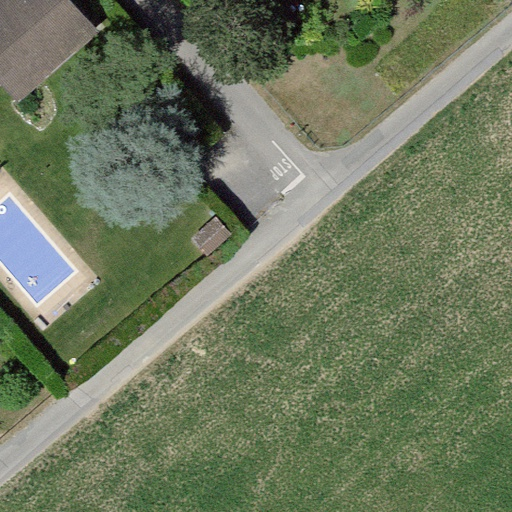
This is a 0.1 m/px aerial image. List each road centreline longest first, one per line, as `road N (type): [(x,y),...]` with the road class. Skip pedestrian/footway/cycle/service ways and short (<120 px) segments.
road 1 (residential): [(0,467),(316,197)]
road 2 (residential): [(142,0),(316,197)]
road 3 (residential): [(316,197),(511,33)]
